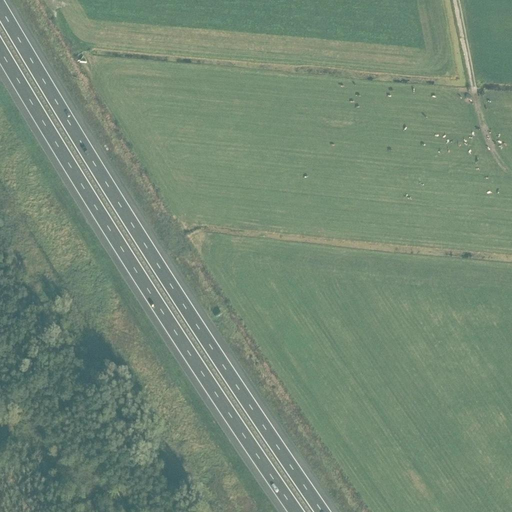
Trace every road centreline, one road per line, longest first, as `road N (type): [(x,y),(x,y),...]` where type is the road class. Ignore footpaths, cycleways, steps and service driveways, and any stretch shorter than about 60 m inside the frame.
road 1 (motorway): [(324,511),(142,234),(2,0)]
road 2 (motorway): [(0,55),(117,255),(287,511)]
